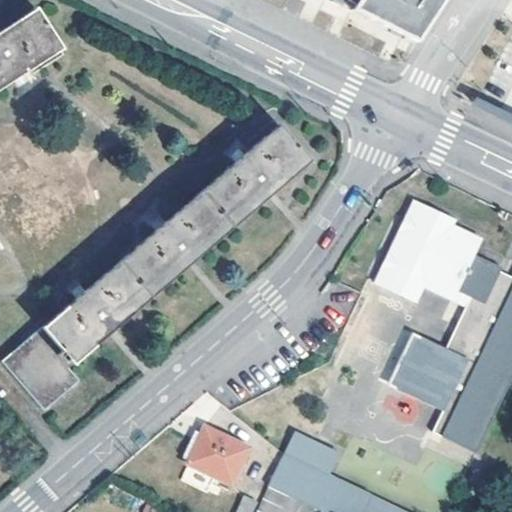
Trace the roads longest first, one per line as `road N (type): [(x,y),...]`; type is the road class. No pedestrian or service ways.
road 1 (tertiary): [(19,511),(279,288),(374,155),(391,114)]
road 2 (secondary): [(391,114),(157,0)]
road 3 (residential): [(391,114),(426,82),(478,0)]
road 4 (secondary): [(511,172),(391,114)]
